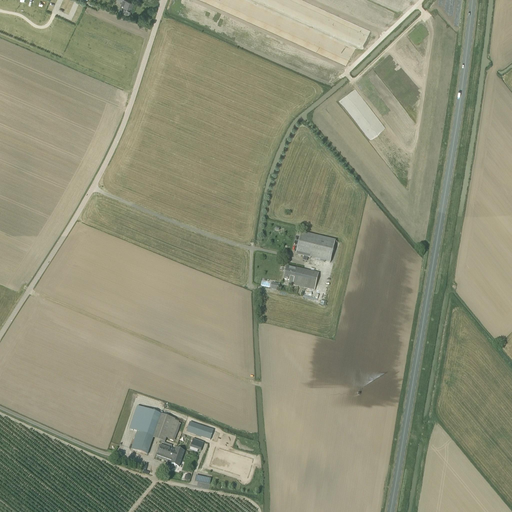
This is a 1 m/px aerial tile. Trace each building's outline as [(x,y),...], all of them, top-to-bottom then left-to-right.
[(119,11),(130,14),(133,3),(132,3),(122,0),(122,2),(119,11)] [(296,255),(331,263),(336,241),(302,233),(296,255)] [(315,289),(319,274),(287,266),(284,279),(290,281),(289,283),(315,289)] [(272,283),(270,289),(277,291),(279,284),(272,283)] [(148,455),(153,438),(161,415),(137,406),(130,429),(137,432),(131,449),(148,455)] [(165,443),(166,439),(170,440),(174,442),(181,422),(161,415),(153,438),(165,443)] [(190,422),(187,432),(211,439),(214,429),(190,422)] [(193,439),(190,447),(201,451),(204,443),(193,439)] [(171,463),(175,450),(170,448),(171,447),(170,446),(164,443),(163,446),(160,445),(156,457),(171,463)] [(170,464),(178,467),(184,452),(176,449),(175,450),(171,463),(170,464)] [(197,475),(195,481),(210,484),(211,478),(197,475)]
